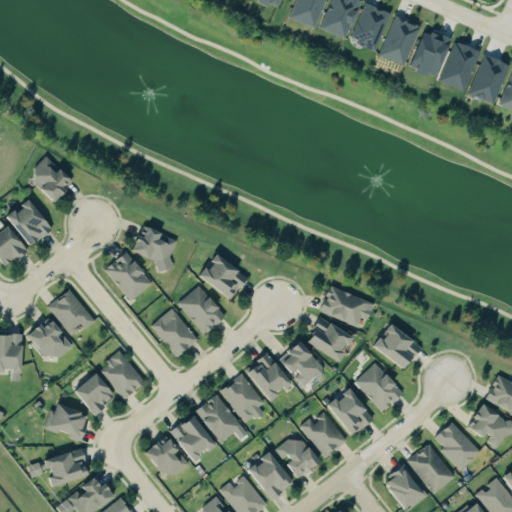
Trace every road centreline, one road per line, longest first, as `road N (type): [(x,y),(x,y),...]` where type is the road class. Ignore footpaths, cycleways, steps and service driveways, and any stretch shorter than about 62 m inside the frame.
road 1 (residential): [(278,306),(110,444)]
road 2 (residential): [(300,511),(410,424),(447,381)]
road 3 (residential): [(66,255),(177,391)]
